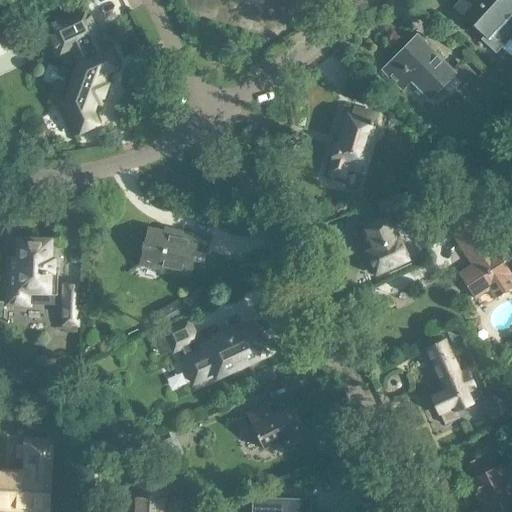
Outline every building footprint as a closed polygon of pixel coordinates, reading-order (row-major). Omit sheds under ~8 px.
[(465,0),(456,10),(484,36),(481,40),(494,52),(511,31),(511,0),(465,0)] [(52,25),(46,27),(47,29),(60,56),(73,50),(79,64),(67,101),(61,104),(75,133),(79,132),(97,123),(91,112),(95,101),(100,102),(106,85),(101,83),(105,73),(117,67),(106,44),(101,47),(96,37),(98,36),(85,9),(55,23),(55,22),(51,24),(52,25)] [(454,75),(417,36),(382,70),(401,89),(410,80),(429,100),(443,85),(451,93),(461,84),(478,101),(482,97),(490,105),(506,90),(485,71),(479,77),(466,64),(454,75)] [(342,96),(366,103),(370,88),(346,81),(342,96)] [(337,138),(336,145),(328,173),(344,178),(347,169),(359,172),(373,122),(372,122),(374,114),(354,109),(352,116),(347,115),(341,139),(337,138)] [(424,181),(408,188),(419,211),(435,204),(424,181)] [(399,195),(398,194),(381,203),(377,204),(376,205),(383,218),(361,228),(364,234),(355,238),(369,268),(374,270),(375,274),(408,259),(394,228),(411,220),(399,194),(399,195)] [(494,252),(473,220),(466,209),(445,222),(473,265),(459,273),(474,297),(489,288),(497,301),(511,290),(511,274),(496,250),(494,252)] [(207,253),(210,239),(180,233),(179,237),(149,230),(141,266),(190,276),(195,251),(207,253)] [(49,241),(19,240),(18,259),(8,258),(8,270),(2,270),(1,294),(7,294),(7,303),(28,303),(29,294),(57,295),(58,272),(53,271),(53,260),(49,260),(49,241)] [(78,286),(64,286),(63,325),(77,325),(78,286)] [(188,320),(164,331),(173,351),(181,347),(186,358),(182,359),(193,383),(215,373),(216,376),(266,354),(263,347),(266,346),(258,329),(255,330),(252,324),(236,331),(234,328),(217,336),(219,339),(203,346),(204,349),(198,352),(193,342),(197,340),(188,320)] [(147,338),(116,353),(123,367),(134,361),(138,370),(158,361),(147,338)] [(460,372),(445,339),(426,347),(445,389),(430,396),(438,413),(441,412),(447,425),(461,419),(459,415),(476,407),(466,384),(475,380),(469,368),(460,372)] [(478,368),(491,378),(499,367),(486,358),(478,368)] [(282,441),(284,445),(307,435),(294,406),(273,415),(269,404),(248,413),(264,449),(282,441)] [(101,408),(86,424),(112,448),(127,432),(101,408)] [(492,429),(501,424),(498,416),(488,421),(492,429)] [(173,443),(168,431),(140,444),(151,453),(173,443)] [(0,506),(46,509),(50,443),(27,442),(26,475),(0,473),(0,506)] [(476,460),(466,465),(472,479),(471,480),(485,511),(495,511),(511,504),(511,457),(503,469),(501,466),(482,475),(476,460)] [(136,485),(134,511),(163,511),(164,486),(136,485)] [(266,499),(265,511),(308,511),(309,501),(266,499)]
